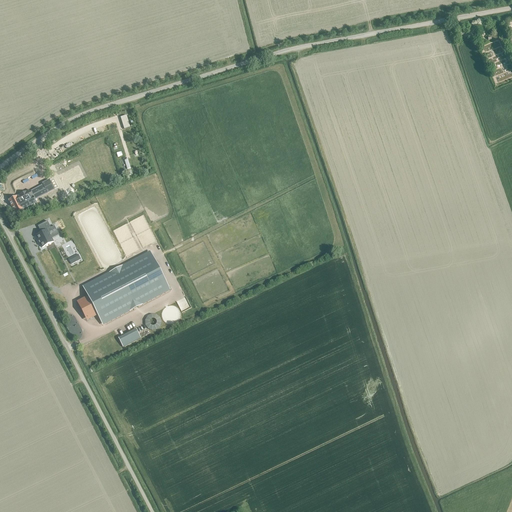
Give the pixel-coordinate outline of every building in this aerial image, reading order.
[(120,118),(121,119),(122,118),(122,119),(123,119),(124,120),(123,120),(123,123),(122,123),(124,129),(130,127),(126,116),(120,118)] [(33,198),(28,200),(21,185),(34,179),(31,173),(9,184),(21,207),(49,193),(51,198),(56,195),(54,191),(54,190),(50,181),(41,185),(42,187),(31,193),(33,198)] [(36,236),(42,248),(53,242),(44,224),(38,227),(41,233),(36,236)] [(69,259),(71,265),(81,260),(78,255),(69,259)] [(145,256),(83,288),(88,298),(79,303),(87,318),(96,314),(102,324),(164,292),(156,276),(157,275),(154,269),(153,270),(145,256)] [(118,338),(123,348),(141,338),(136,329),(118,338)]
